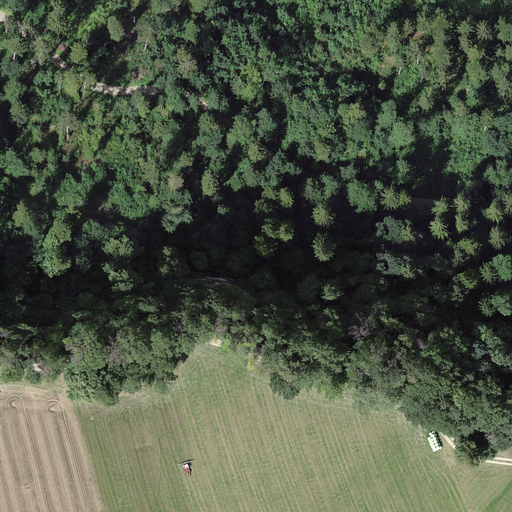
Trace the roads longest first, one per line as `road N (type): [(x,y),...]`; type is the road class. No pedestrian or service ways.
road 1 (track): [(511,204),(399,200),(300,173),(186,93),(92,85),(0,15)]
road 2 (track): [(0,364),(44,366),(178,335),(204,338),(417,400),(466,456),(511,461)]
road 3 (track): [(0,251),(78,216),(0,174)]
road 4 (track): [(511,118),(435,80),(359,64)]
